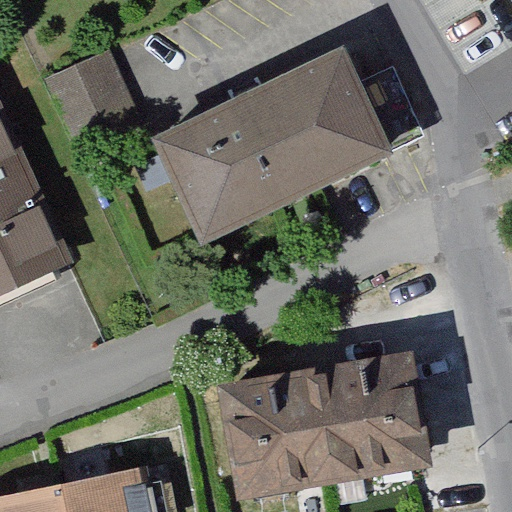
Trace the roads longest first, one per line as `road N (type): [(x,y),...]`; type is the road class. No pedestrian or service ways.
road 1 (residential): [(463,216),(0,411)]
road 2 (residential): [(463,216),(511,497)]
road 3 (residential): [(373,0),(450,133),(463,216)]
